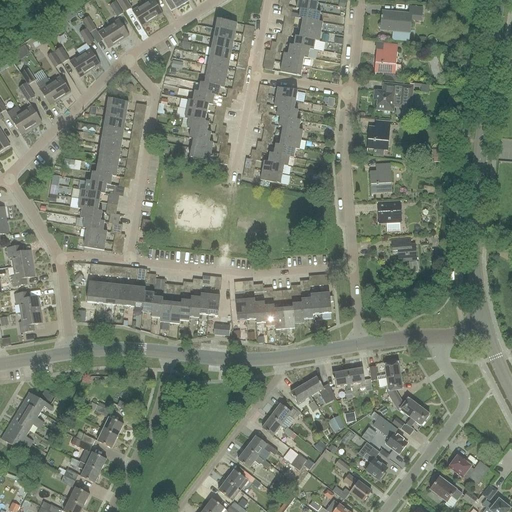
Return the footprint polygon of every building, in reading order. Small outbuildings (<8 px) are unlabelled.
[(116,0),(124,13),(132,8),(126,0),(116,0)] [(153,22),(163,15),(153,0),(151,0),(142,5),(153,22)] [(170,0),(166,0),(164,1),(171,12),(176,9),(177,10),(192,0),(175,0),(172,2),(170,0)] [(319,3),(315,2),(303,0),(299,0),(298,9),(301,9),(302,9),(317,12),(319,3)] [(118,17),(124,13),(116,2),(110,5),(118,17)] [(142,28),(153,22),(142,5),(132,12),(142,28)] [(421,22),(423,8),(410,7),(409,14),(382,12),(382,16),(381,16),(380,30),(410,33),(412,21),(421,22)] [(321,13),(317,12),(302,9),(301,9),(300,19),(304,19),(319,22),(321,13)] [(96,30),(88,18),(82,22),(90,34),(96,30)] [(324,23),(319,22),(304,19),(302,29),(322,32),(324,23)] [(119,43),(129,37),(119,20),(108,27),(119,43)] [(236,33),(238,24),(218,20),(216,29),(236,33)] [(119,43),(108,27),(98,33),(108,50),(119,43)] [(234,42),(236,33),(216,29),(214,38),(234,42)] [(320,41),(322,32),(302,29),(300,38),(316,41),(320,41)] [(87,48),(94,43),(86,30),(79,34),(87,48)] [(316,41),(300,38),(296,37),(295,46),(310,49),(314,50),(316,41)] [(232,52),(234,42),(214,38),(212,47),(232,52)] [(273,42),(271,52),(276,53),(281,54),(282,44),(277,43),(273,42)] [(17,60),(32,53),(28,45),(13,52),(17,60)] [(310,49),(295,46),(291,45),(289,55),(304,58),(308,59),(310,49)] [(395,74),(398,46),(386,45),(385,52),(376,51),(374,72),(395,74)] [(231,61),(232,52),(212,47),(211,57),(231,61)] [(61,65),(69,60),(62,48),(54,53),(61,65)] [(90,73),(100,66),(90,50),(80,56),(90,73)] [(55,69),(61,65),(54,53),(48,57),(55,69)] [(240,53),(239,62),(248,64),(250,55),(240,53)] [(304,58),(289,55),(284,54),(283,63),(302,67),(304,58)] [(80,79),(90,73),(80,56),(69,63),(80,79)] [(229,70),(231,61),(211,57),(209,66),(229,70)] [(173,61),(171,68),(182,70),(183,64),(173,61)] [(239,62),(237,72),(246,74),(248,64),(239,62)] [(301,76),(302,67),(283,63),(281,72),(301,76)] [(227,79),(229,70),(209,66),(207,75),(227,79)] [(28,86),(35,82),(28,70),(21,74),(28,86)] [(41,80),(48,76),(45,70),(37,74),(41,80)] [(225,88),(227,79),(207,75),(205,84),(221,88),(225,88)] [(60,100),(71,94),(60,77),(50,84),(60,100)] [(50,107),(60,100),(47,79),(36,86),(50,107)] [(221,88),(205,84),(201,83),(199,93),(215,96),(219,97),(221,88)] [(27,102),(35,97),(26,84),(19,89),(27,102)] [(411,107),(413,87),(383,84),(383,93),(374,92),(373,101),(377,101),(376,111),(393,113),(394,106),(411,107)] [(276,98),(296,102),(298,92),(278,88),(276,98)] [(215,96),(199,93),(195,92),(193,101),(209,104),(213,105),(215,96)] [(294,110),(296,102),(276,98),(274,106),(279,107),(294,110)] [(128,112),(129,103),(109,100),(107,109),(128,112)] [(207,114),(209,104),(193,101),(189,100),(187,109),(207,114)] [(137,104),(136,114),(145,115),(147,106),(137,104)] [(21,114),(31,130),(42,123),(31,107),(21,114)] [(279,107),(277,116),(281,117),(296,120),(298,110),(294,110),(279,107)] [(31,130),(21,114),(17,108),(7,114),(21,136),(31,130)] [(126,122),(128,112),(107,109),(106,118),(126,122)] [(206,122),(207,114),(187,109),(185,118),(189,119),(206,122)] [(136,114),(134,123),(143,124),(144,124),(145,115),(136,114)] [(216,115),(214,124),(218,125),(223,126),(224,117),(216,115)] [(301,121),(296,120),(281,117),(280,127),(283,127),(299,130),(301,121)] [(125,131),(126,122),(106,118),(104,127),(125,131)] [(210,123),(206,122),(189,119),(187,128),(191,129),(208,132),(210,123)] [(388,151),(390,123),(378,121),(378,129),(375,128),(369,128),(367,149),(374,150),(373,157),(383,157),(384,151),(388,151)] [(218,125),(216,134),(220,135),(225,135),(227,126),(223,126),(218,125)] [(123,140),(125,131),(104,127),(103,136),(123,140)] [(303,131),(299,130),(283,127),(282,136),(301,140),(303,131)] [(212,133),(208,132),(191,129),(190,138),(193,139),(210,142),(212,133)] [(0,153),(10,147),(0,130),(0,153)] [(122,149),(123,140),(103,136),(101,146),(122,149)] [(299,150),(301,140),(282,136),(280,146),(295,149),(299,150)] [(213,143),(210,142),(193,139),(191,148),(212,152),(213,143)] [(295,149),(280,146),(276,145),(274,155),(290,158),(294,158),(295,149)] [(120,158),(122,149),(101,146),(99,155),(120,158)] [(210,162),(212,152),(191,148),(190,158),(210,162)] [(290,158),(274,155),(270,154),(268,163),(284,166),(288,167),(290,158)] [(118,168),(120,158),(99,155),(98,164),(118,168)] [(443,163),(444,155),(431,155),(431,162),(443,163)] [(284,166),(268,163),(264,162),(262,171),(283,175),(284,166)] [(117,177),(118,168),(98,164),(96,174),(112,176),(117,177)] [(371,193),(392,192),(390,164),(375,165),(376,170),(370,171),(371,193)] [(281,185),(283,175),(262,171),(260,181),(281,185)] [(93,173),(91,182),(111,186),(112,176),(96,174),(93,173)] [(80,181),(78,190),(81,190),(85,191),(101,193),(105,194),(105,189),(114,191),(114,190),(115,186),(111,186),(106,185),(91,182),(87,182),(80,181)] [(80,196),(80,199),(99,202),(100,196),(101,193),(85,191),(81,190),(80,196)] [(72,198),(70,207),(82,209),(98,212),(99,202),(80,199),(72,198)] [(378,223),(401,222),(400,202),(377,203),(378,223)] [(118,205),(117,205),(107,204),(106,213),(110,214),(116,215),(118,205)] [(82,209),(80,219),(85,219),(100,222),(102,212),(98,212),(82,209)] [(77,218),(76,227),(87,228),(103,231),(104,223),(100,222),(85,219),(80,219),(77,218)] [(148,233),(151,222),(143,220),(140,232),(148,233)] [(0,234),(9,233),(7,221),(0,221),(0,241),(1,242),(0,234)] [(87,229),(86,238),(105,242),(107,232),(103,231),(87,228),(87,229)] [(86,238),(84,248),(104,251),(105,242),(86,238)] [(399,263),(417,261),(416,244),(411,245),(410,239),(391,240),(392,254),(398,253),(399,263)] [(14,267),(33,264),(31,251),(22,252),(21,246),(7,248),(9,259),(13,258),(14,267)] [(418,273),(418,262),(407,263),(407,273),(418,273)] [(26,279),(35,277),(33,264),(14,267),(15,276),(12,277),(13,287),(27,285),(26,279)] [(84,278),(79,274),(72,281),(77,285),(84,278)] [(97,303),(99,283),(89,282),(87,302),(97,303)] [(244,282),(234,283),(235,293),(235,295),(245,294),(245,293),(244,282)] [(106,304),(108,284),(99,283),(97,303),(106,304)] [(115,305),(117,285),(108,284),(106,304),(115,305)] [(125,306),(127,286),(117,285),(115,305),(125,306)] [(134,307),(136,287),(127,286),(125,306),(134,307)] [(145,288),(136,287),(134,307),(143,308),(144,292),(145,292),(145,288)] [(154,293),(145,292),(144,292),(143,308),(143,312),(152,313),(153,297),(154,293)] [(21,314),(40,311),(38,298),(29,299),(28,293),(15,295),(16,305),(20,304),(21,314)] [(312,315),(321,314),(319,293),(310,294),(310,299),(312,315)] [(321,314),(331,313),(329,293),(319,293),(321,314)] [(208,316),(210,296),(201,295),(201,299),(199,315),(208,316)] [(218,317),(220,297),(210,296),(208,316),(218,317)] [(163,298),(153,297),(152,313),(151,317),(161,318),(162,303),(163,298)] [(199,315),(201,299),(191,298),(190,302),(189,318),(198,319),(199,315)] [(312,319),(312,315),(310,299),(301,299),(301,303),(303,320),(312,319)] [(256,320),(255,304),(255,300),(245,301),(247,320),(256,320)] [(189,318),(190,302),(182,301),(181,305),(180,320),(189,321),(189,318)] [(237,321),(247,320),(245,301),(236,302),(237,321)] [(161,318),(160,322),(170,323),(172,304),(162,303),(161,318)] [(303,324),(303,320),(301,303),(292,304),(293,309),(294,324),(303,324)] [(180,320),(181,305),(172,304),(170,323),(179,324),(180,320)] [(266,323),(265,307),(264,304),(255,304),(256,320),(256,323),(266,323)] [(276,326),(274,311),(274,306),(265,307),(266,323),(266,327),(276,326)] [(295,329),(294,324),(293,309),(283,310),(285,329),(295,329)] [(276,330),(285,329),(283,310),(274,311),(276,326),(276,330)] [(33,325),(42,324),(40,311),(21,314),(23,323),(19,323),(21,333),(34,331),(33,325)] [(229,337),(230,327),(215,325),(214,335),(229,337)] [(386,379),(400,377),(398,364),(384,366),(386,376),(377,377),(376,368),(370,368),(372,382),(378,381),(386,379)] [(363,370),(348,372),(350,386),(361,384),(361,389),(366,388),(367,393),(372,392),(370,380),(365,381),(363,370)] [(348,372),(333,374),(335,388),(348,386),(350,386),(348,372)] [(396,391),(402,390),(400,377),(386,379),(378,381),(380,388),(388,386),(389,392),(387,393),(393,403),(400,399),(396,392),(396,391)] [(334,401),(333,395),(328,385),(323,388),(317,378),(304,386),(311,398),(317,394),(319,393),(326,405),(334,401)] [(304,386),(291,394),(298,405),(311,398),(304,386)] [(29,394),(24,403),(41,413),(44,408),(51,412),(54,408),(29,394)] [(410,419),(419,408),(408,400),(404,405),(403,405),(400,399),(393,403),(398,412),(400,411),(410,419)] [(24,403),(18,412),(43,427),(45,423),(38,419),(41,413),(24,403)] [(89,409),(106,417),(109,411),(92,403),(89,409)] [(314,412),(319,410),(314,403),(310,406),(314,412)] [(290,412),(281,405),(272,417),(282,425),(289,417),(293,420),(294,418),(297,420),(302,414),(294,408),(290,412)] [(403,425),(399,429),(410,437),(414,431),(411,428),(415,422),(421,427),(430,416),(419,408),(410,419),(411,419),(406,427),(403,425)] [(357,411),(347,413),(349,422),(359,420),(357,411)] [(18,412),(13,422),(30,432),(33,426),(40,430),(43,427),(18,412)] [(272,417),(262,430),(273,438),(282,425),(272,417)] [(397,431),(389,425),(380,417),(373,426),(383,434),(390,439),(386,445),(400,455),(407,445),(403,441),(398,436),(397,437),(394,435),(397,431)] [(118,437),(124,425),(110,418),(104,430),(118,437)] [(329,423),(335,433),(344,428),(339,418),(329,423)] [(399,429),(403,425),(396,419),(392,424),(399,429)] [(13,422),(7,431),(32,445),(34,442),(27,437),(30,432),(13,422)] [(291,438),(294,434),(287,429),(284,433),(291,438)] [(112,450),(118,437),(104,430),(98,443),(112,450)] [(7,431),(2,440),(19,451),(22,445),(29,449),(32,445),(7,431)] [(87,444),(92,446),(95,440),(84,435),(81,441),(87,444)] [(248,449),(247,450),(258,458),(258,457),(264,449),(269,453),(270,452),(273,448),(265,443),(265,444),(257,437),(251,444),(247,448),(248,449)] [(78,448),(81,442),(75,439),(72,445),(78,448)] [(92,446),(87,444),(81,441),(78,447),(89,452),(92,446)] [(375,460),(378,456),(379,454),(366,444),(358,455),(363,458),(371,464),(366,470),(379,480),(381,478),(382,479),(385,475),(384,474),(387,469),(375,460)] [(270,467),(258,457),(258,458),(247,450),(238,461),(249,470),(255,462),(260,466),(260,465),(266,469),(268,470),(270,467)] [(93,453),(92,454),(89,452),(89,453),(85,451),(80,462),(101,472),(107,460),(93,453)] [(479,463),(473,471),(470,468),(472,466),(458,455),(448,468),(462,479),(463,478),(467,481),(469,478),(478,485),(489,470),(479,463)] [(33,456),(24,472),(29,475),(38,459),(33,456)] [(295,460),(303,467),(307,462),(299,456),(295,460)] [(300,472),(303,467),(295,460),(291,466),(300,472)] [(334,466),(346,474),(350,469),(338,460),(334,466)] [(80,462),(76,469),(84,472),(81,477),(95,484),(101,472),(80,462)] [(64,476),(75,481),(79,475),(67,469),(64,476)] [(240,492),(248,481),(235,471),(226,482),(240,492)] [(363,503),(372,493),(349,475),(344,482),(353,489),(350,493),(363,503)] [(64,476),(61,482),(72,488),(75,481),(64,476)] [(430,491),(447,504),(445,506),(451,510),(457,502),(462,495),(456,490),(456,491),(440,478),(430,491)] [(258,490),(261,485),(254,480),(251,485),(258,490)] [(278,494),(283,487),(276,481),(270,489),(278,494)] [(232,503),(240,492),(226,482),(219,492),(232,503)] [(489,502),(497,492),(490,487),(482,496),(489,502)] [(84,507),(90,495),(76,488),(70,500),(84,507)] [(331,500),(334,496),(328,491),(324,496),(331,500)] [(473,506),(477,500),(468,492),(463,499),(473,506)] [(277,511),(284,511),(295,499),(290,495),(277,511)] [(81,511),(84,507),(70,500),(64,511),(81,511)] [(207,511),(222,511),(224,509),(213,500),(205,510),(207,511)] [(508,511),(510,509),(499,500),(493,507),(486,501),(482,506),(490,511),(508,511)] [(327,511),(348,511),(334,501),(326,511),(327,511)] [(309,507),(315,511),(318,511),(321,509),(313,502),(309,507)] [(12,503),(9,511),(17,511),(20,507),(12,503)] [(61,511),(63,510),(51,504),(50,506),(44,503),(41,509),(47,511),(48,511),(49,511),(61,511)]
